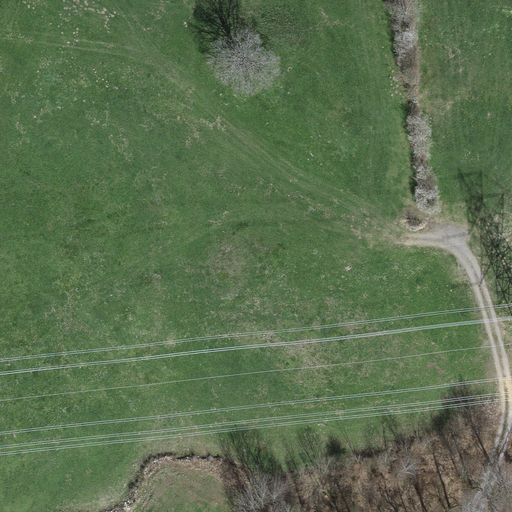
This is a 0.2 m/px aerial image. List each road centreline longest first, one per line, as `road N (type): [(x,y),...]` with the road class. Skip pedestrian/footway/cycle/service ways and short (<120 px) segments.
road 1 (track): [(26,5),(318,218),(368,233),(444,231)]
road 2 (track): [(471,511),(501,444),(507,398),(483,297),(444,231)]
